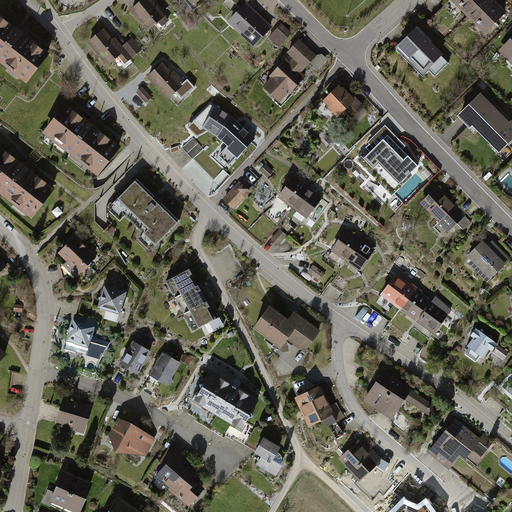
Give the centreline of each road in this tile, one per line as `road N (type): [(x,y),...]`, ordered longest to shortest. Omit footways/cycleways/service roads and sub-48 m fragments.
road 1 (residential): [(511,225),(346,59)]
road 2 (residential): [(54,36),(206,210)]
road 3 (residential): [(342,323),(343,390),(368,426),(458,501)]
road 4 (residential): [(342,323),(424,374),(511,445)]
road 5 (residential): [(206,210),(346,59)]
road 6 (residential): [(36,370),(111,393),(218,452)]
road 7 (residential): [(206,210),(342,323)]
road 8 (residential): [(36,370),(40,282),(0,226)]
